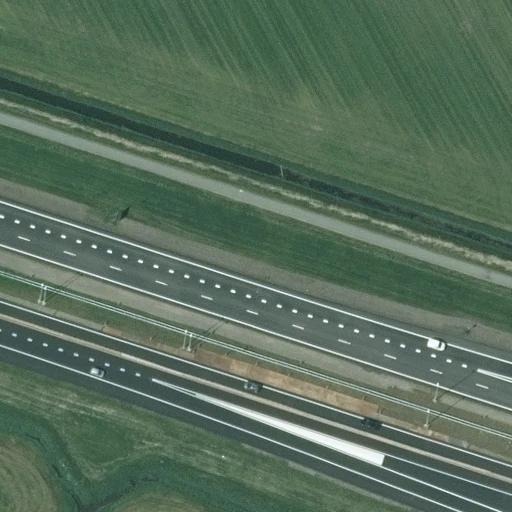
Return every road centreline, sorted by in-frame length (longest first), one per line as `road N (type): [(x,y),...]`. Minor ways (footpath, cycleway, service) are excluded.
road 1 (motorway): [(504,393),(0,231)]
road 2 (motorway): [(171,373),(511,483)]
road 3 (motorway): [(171,373),(284,439),(475,511)]
road 4 (motorway): [(0,318),(171,373)]
